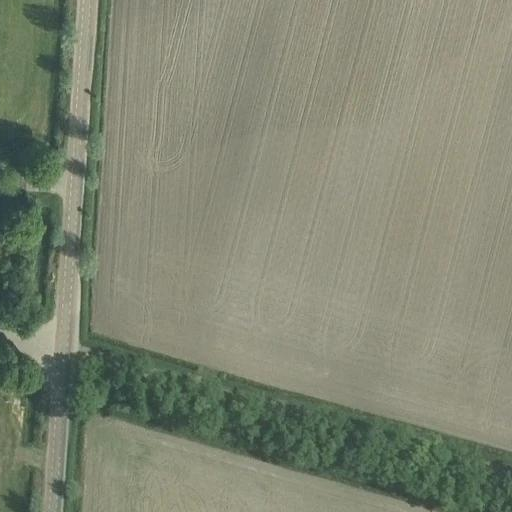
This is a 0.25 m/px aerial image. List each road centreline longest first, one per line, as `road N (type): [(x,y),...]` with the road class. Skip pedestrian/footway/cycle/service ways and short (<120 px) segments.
road 1 (track): [(66,352),(511,478)]
road 2 (tertiary): [(66,352),(87,0)]
road 3 (tertiary): [(50,511),(66,352)]
